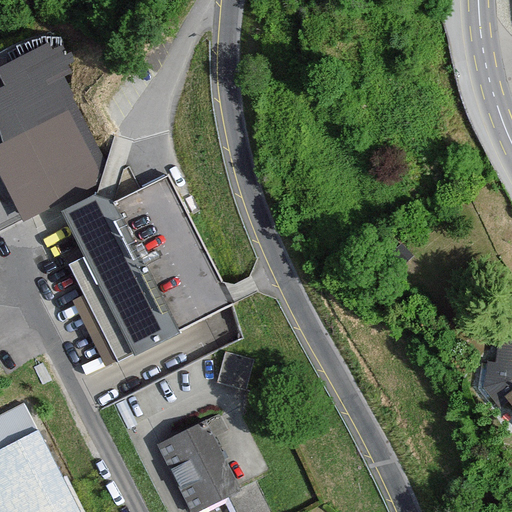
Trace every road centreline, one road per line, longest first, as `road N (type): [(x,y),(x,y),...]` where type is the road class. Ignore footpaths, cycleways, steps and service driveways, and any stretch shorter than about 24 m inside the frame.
road 1 (tertiary): [(230,0),(228,102),(248,187),(278,267),(405,511)]
road 2 (unclassified): [(137,511),(27,293)]
road 3 (tertiary): [(511,131),(488,71),(481,0)]
